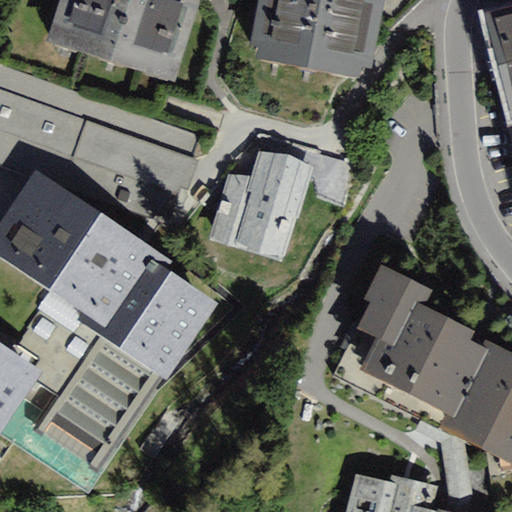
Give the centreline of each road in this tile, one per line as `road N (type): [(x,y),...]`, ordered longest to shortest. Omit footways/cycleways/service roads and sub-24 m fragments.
road 1 (unknown): [(454,99),(408,159),(370,235),(317,374),(320,397),(330,405),(419,447)]
road 2 (residential): [(445,0),(468,201),(511,275)]
